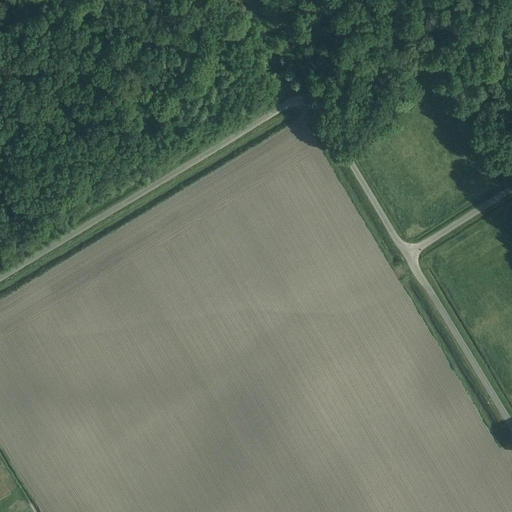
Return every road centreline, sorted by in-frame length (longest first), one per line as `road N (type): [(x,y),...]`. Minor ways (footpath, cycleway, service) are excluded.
road 1 (unclassified): [(0,278),(302,100),(317,108),(406,256)]
road 2 (unclassified): [(511,428),(406,256)]
road 3 (unclassified): [(406,256),(511,189)]
